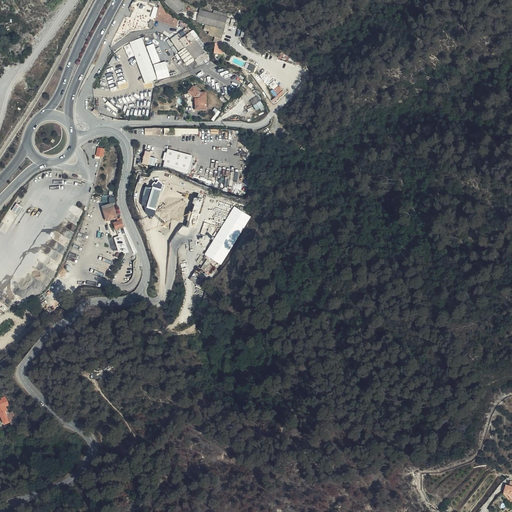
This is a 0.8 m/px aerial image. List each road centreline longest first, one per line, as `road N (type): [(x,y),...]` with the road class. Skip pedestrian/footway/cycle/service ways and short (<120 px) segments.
road 1 (tertiary): [(74,137),(109,131),(125,144),(121,201),(145,280),(135,296),(82,309),(29,356),(24,379),(86,432),(93,458),(79,476),(0,511)]
road 2 (residential): [(81,167),(84,188),(62,199),(0,287)]
road 3 (primary): [(69,125),(71,92),(118,0)]
road 4 (primary): [(102,0),(44,116)]
road 5 (track): [(68,0),(0,105)]
